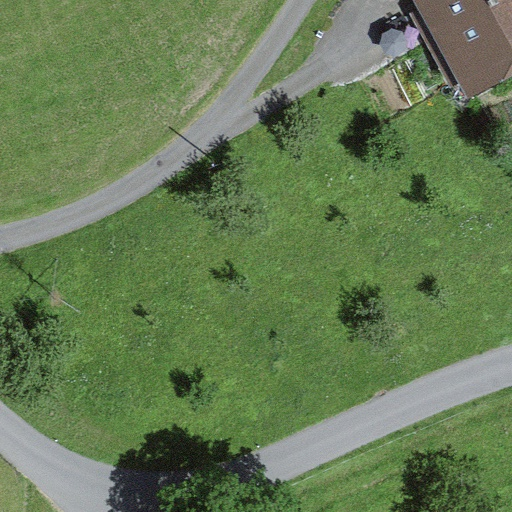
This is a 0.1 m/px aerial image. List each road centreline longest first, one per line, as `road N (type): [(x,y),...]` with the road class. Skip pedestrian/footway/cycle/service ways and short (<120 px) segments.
road 1 (unclassified): [(0,433),(75,492),(158,506),(511,371)]
road 2 (track): [(0,239),(151,179),(261,68),(303,0)]
